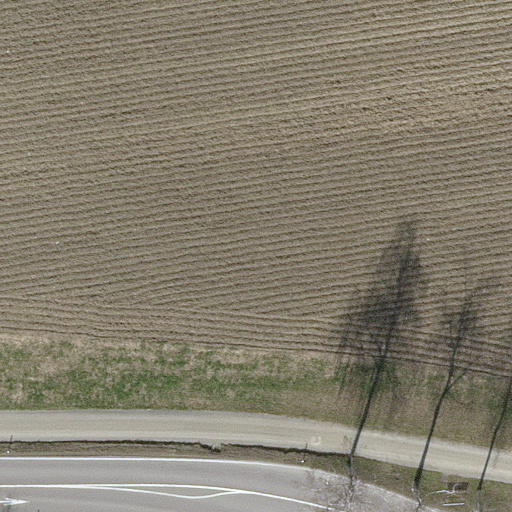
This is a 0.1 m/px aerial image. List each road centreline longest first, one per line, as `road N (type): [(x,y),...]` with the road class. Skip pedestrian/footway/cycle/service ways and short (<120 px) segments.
road 1 (track): [(0,423),(180,424),(511,470)]
road 2 (secondary): [(0,490),(140,491),(262,511)]
